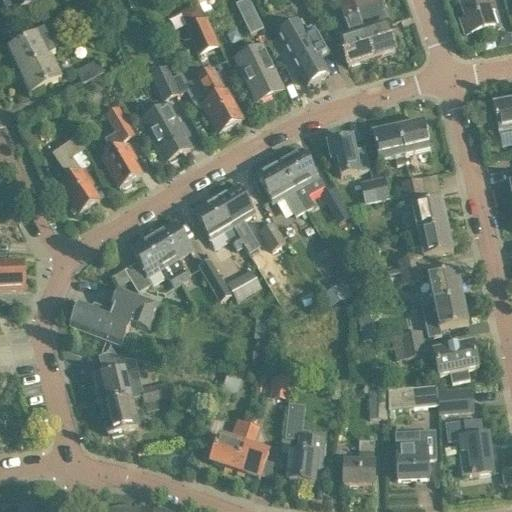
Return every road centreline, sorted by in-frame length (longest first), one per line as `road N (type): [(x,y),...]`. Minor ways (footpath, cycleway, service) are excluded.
road 1 (residential): [(65,261),(288,128),(447,76)]
road 2 (residential): [(511,350),(447,76)]
road 3 (residential): [(74,469),(39,332),(65,261)]
road 4 (residential): [(74,469),(230,511)]
road 5 (residential): [(65,261),(0,143)]
